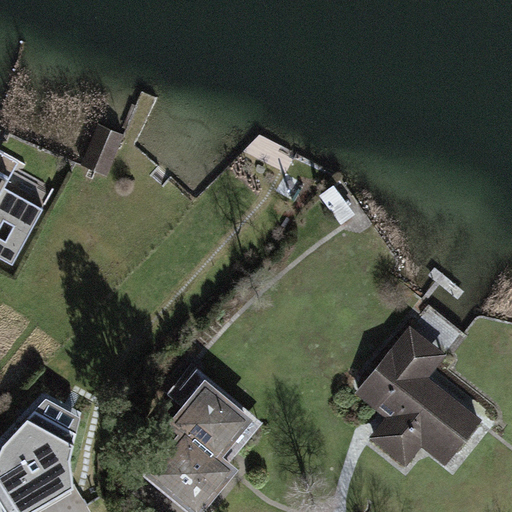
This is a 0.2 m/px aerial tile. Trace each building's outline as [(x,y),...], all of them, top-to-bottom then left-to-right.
[(105,173),(122,134),(100,124),(82,163),(105,173)] [(135,152),(111,188),(134,203),(158,167),(135,152)] [(0,264),(33,287),(71,230),(38,207),(52,187),(4,155),(0,161),(0,264)] [(413,331),(359,394),(384,416),(367,435),(399,462),(416,443),(438,462),(477,417),(432,378),(447,361),(413,331)] [(253,419),(206,381),(172,422),(187,434),(154,475),(199,511),(202,511),(239,467),(224,455),(253,419)] [(68,511),(84,484),(15,448),(0,476),(0,511),(68,511)]
